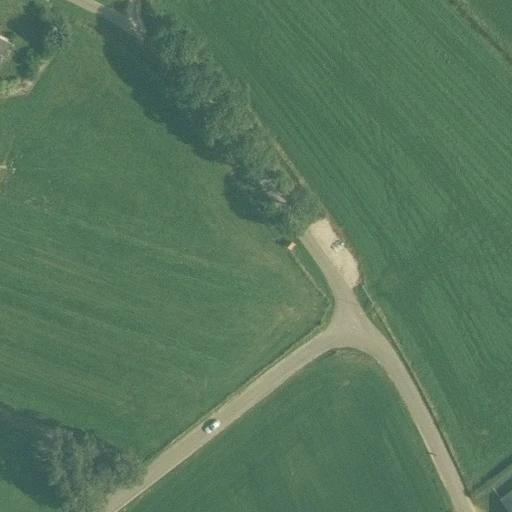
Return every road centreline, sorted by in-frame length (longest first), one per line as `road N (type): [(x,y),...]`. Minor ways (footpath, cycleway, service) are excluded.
road 1 (unclassified): [(356,313),(189,72),(80,0)]
road 2 (unclassified): [(105,511),(356,313)]
road 3 (unclassified): [(356,313),(400,376),(464,511)]
